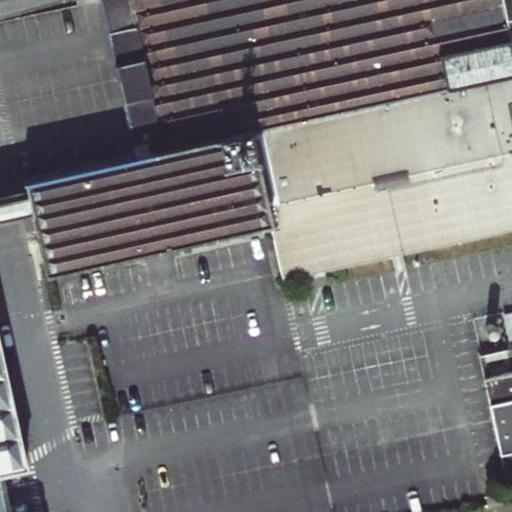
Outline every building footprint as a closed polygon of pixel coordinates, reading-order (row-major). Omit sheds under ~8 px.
[(0,0),(0,467),(24,462),(0,357),(0,0)] [(511,0),(101,0),(134,154),(23,180),(26,193),(30,212),(43,272),(268,222),(248,132),(511,73),(511,0)] [(280,278),(511,227),(511,73),(248,132),(268,222),(280,278)] [(0,218),(3,218),(30,212),(26,193),(0,198),(0,218)] [(506,478),(511,477),(511,373),(501,375),(496,350),(482,353),(497,429),(506,478)]
